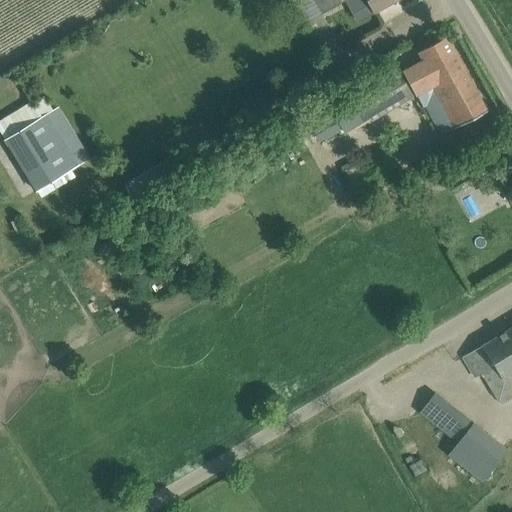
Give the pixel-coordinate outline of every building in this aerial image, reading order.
[(316,0),(324,12),(342,1),(341,0),(316,0)] [(367,0),(374,12),(394,0),(367,0)] [(403,73),(416,93),(417,93),(424,106),(441,97),(457,127),(487,112),(447,38),(432,46),(432,45),(430,46),(431,47),(421,52),(426,61),(403,73)] [(357,93),(372,119),(412,96),(397,69),(357,93)] [(0,146),(32,199),(78,171),(46,118),(0,146)] [(511,375),(511,334),(509,330),(464,357),(476,377),(484,373),(502,403),(511,397),(511,378),(511,377),(511,375)] [(451,452),(485,479),(506,448),(435,393),(419,412),(458,443),(451,452)] [(508,462),(502,458),(494,468),(501,474),(509,464),(508,462)]
